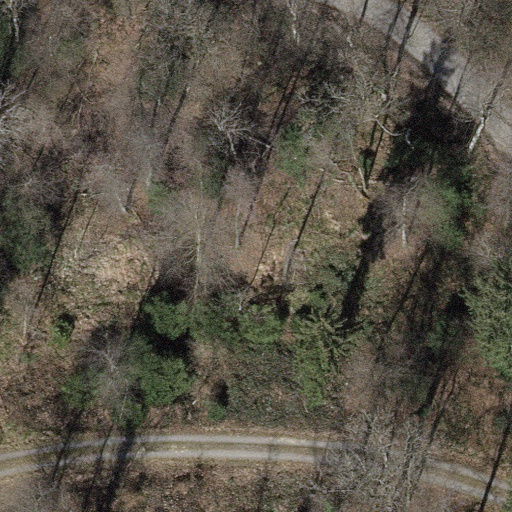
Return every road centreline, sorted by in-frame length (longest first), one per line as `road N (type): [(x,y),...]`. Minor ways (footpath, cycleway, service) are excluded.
road 1 (track): [(511,492),(418,463),(325,452),(85,451),(0,466)]
road 2 (track): [(327,0),(457,77),(511,129)]
